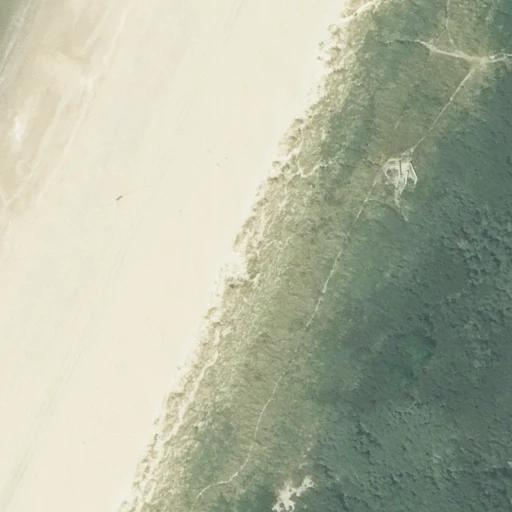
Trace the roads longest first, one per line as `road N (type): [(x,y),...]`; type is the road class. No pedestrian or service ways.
road 1 (track): [(478,58),(416,148),(374,164),(334,159),(298,176),(298,164),(281,172),(192,139)]
road 2 (track): [(511,51),(478,58),(393,37),(379,42),(368,5),(339,21),(257,0)]
